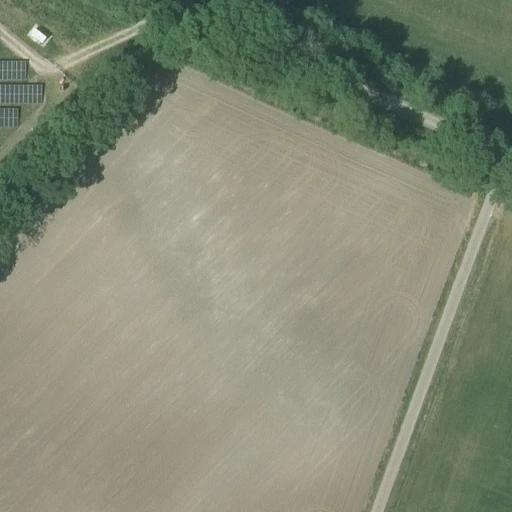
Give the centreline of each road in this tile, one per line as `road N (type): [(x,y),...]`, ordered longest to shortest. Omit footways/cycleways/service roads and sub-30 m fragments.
road 1 (unclassified): [(376,511),(505,154)]
road 2 (track): [(505,154),(278,54),(179,0)]
